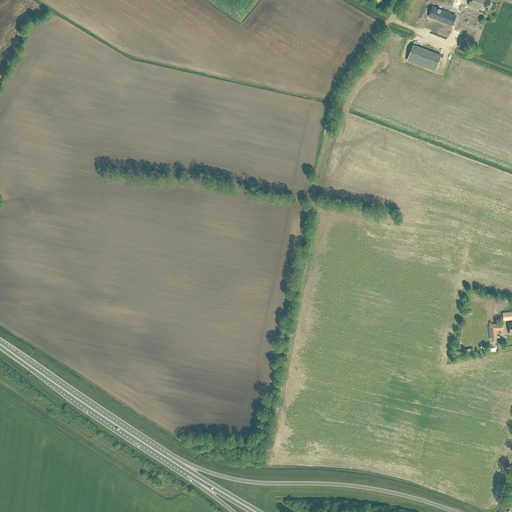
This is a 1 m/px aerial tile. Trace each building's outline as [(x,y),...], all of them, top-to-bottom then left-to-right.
[(411,0),(409,6),(415,9),(419,0),(411,0)] [(487,9),(491,1),(487,0),(469,0),(468,4),(481,9),(482,7),(487,9)] [(433,5),(429,16),(453,25),(457,14),(433,5)] [(421,10),(416,24),(421,26),(426,12),(421,10)] [(464,17),(462,22),(479,28),(480,23),(464,17)] [(407,60),(436,71),(441,55),(413,44),(407,60)] [(511,310),(503,312),(504,320),(511,319),(511,310)] [(489,324),(491,338),(498,337),(497,330),(503,329),(503,322),(489,324)]
